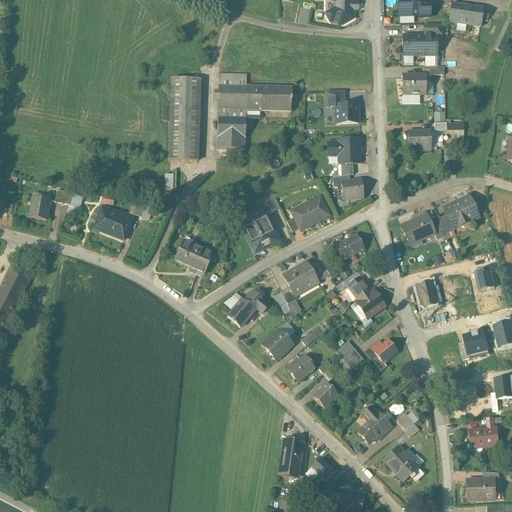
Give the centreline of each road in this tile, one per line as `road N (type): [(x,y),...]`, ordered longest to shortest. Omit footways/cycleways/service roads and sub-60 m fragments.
road 1 (residential): [(381,208),(386,250),(442,431),(446,511)]
road 2 (residential): [(399,511),(189,314)]
road 3 (residential): [(381,208),(256,267),(189,314)]
road 4 (residential): [(189,314),(135,273),(90,252),(0,233)]
road 5 (residential): [(196,0),(276,27),(377,35)]
road 6 (residential): [(377,35),(381,208)]
road 7 (residential): [(511,184),(454,180),(381,208)]
